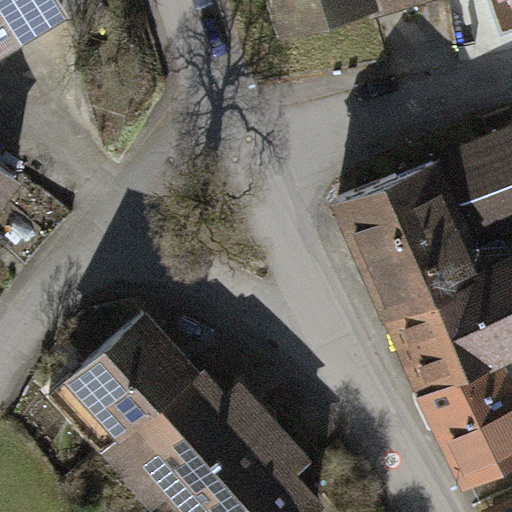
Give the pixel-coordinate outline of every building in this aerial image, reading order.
[(0,0),(0,56),(89,9),(84,0),(0,0)] [(265,0),(275,39),(363,17),(358,0),(265,0)] [(358,0),(363,17),(429,1),(428,0),(358,0)] [(474,271),(511,254),(511,130),(429,167),(474,271)] [(0,240),(43,182),(0,150),(0,240)] [(463,480),(511,458),(511,389),(511,387),(497,355),(511,348),(511,254),(474,271),(429,167),(343,204),(463,480)] [(192,367),(141,312),(57,389),(108,444),(192,367)] [(302,511),(314,501),(192,367),(108,444),(170,511),(302,511)] [(511,511),(511,494),(476,511),(511,511)]
